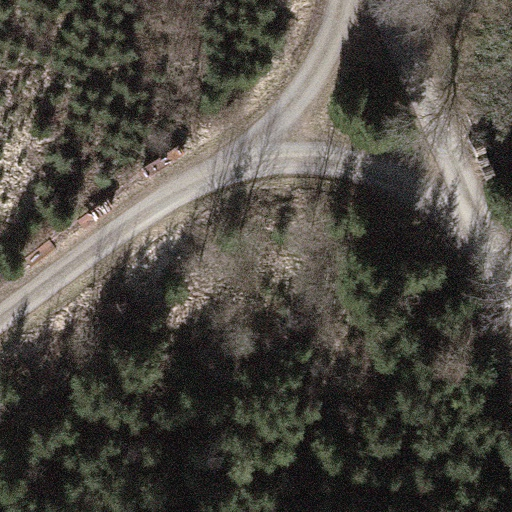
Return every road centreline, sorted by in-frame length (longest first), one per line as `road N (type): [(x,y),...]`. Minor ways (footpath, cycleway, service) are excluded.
road 1 (track): [(0,308),(58,265),(263,150),(343,0)]
road 2 (track): [(378,0),(511,271)]
road 3 (track): [(263,150),(357,160),(478,205)]
